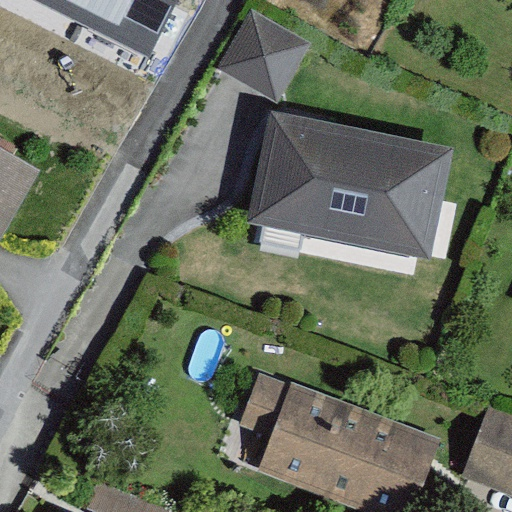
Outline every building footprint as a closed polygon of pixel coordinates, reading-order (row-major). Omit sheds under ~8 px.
[(177,0),(35,0),(148,57),(177,0)] [(285,124),(265,216),(425,250),(445,158),(285,124)] [(0,150),(0,237),(38,172),(0,150)] [(433,427),(270,350),(250,393),(279,407),(263,441),(397,505),(433,427)] [(511,392),(490,381),(454,450),(511,480),(511,392)] [(122,462),(111,491),(163,511),(174,482),(122,462)] [(110,511),(81,497),(74,511),(110,511)]
